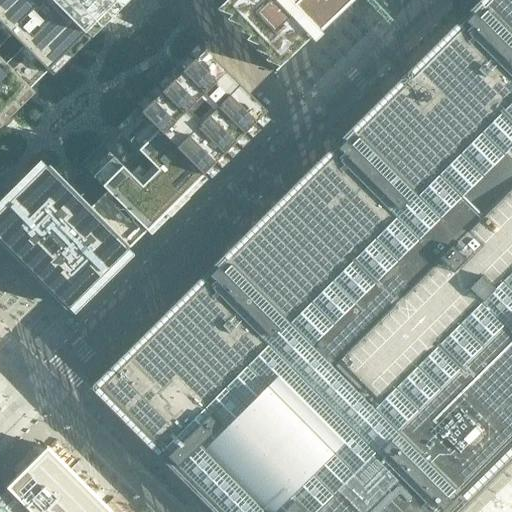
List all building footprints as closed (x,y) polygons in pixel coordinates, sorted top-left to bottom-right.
[(0,0),(0,126),(28,99),(35,92),(25,83),(42,66),(47,71),(118,0),(0,0)] [(459,511),(511,459),(511,0),(478,0),(89,388),(199,498),(196,501),(197,503),(200,500),(211,511),(459,511)] [(226,0),(216,10),(274,72),(349,0),(226,0)] [(205,50),(143,113),(204,174),(266,112),(205,50)] [(143,113),(86,169),(147,230),(204,174),(143,113)] [(48,167),(0,215),(0,240),(68,309),(129,248),(68,187),(48,167)] [(86,169),(68,187),(129,248),(147,230),(86,169)] [(113,511),(47,445),(6,487),(30,511),(113,511)] [(30,511),(6,487),(0,492),(0,511),(30,511)]
